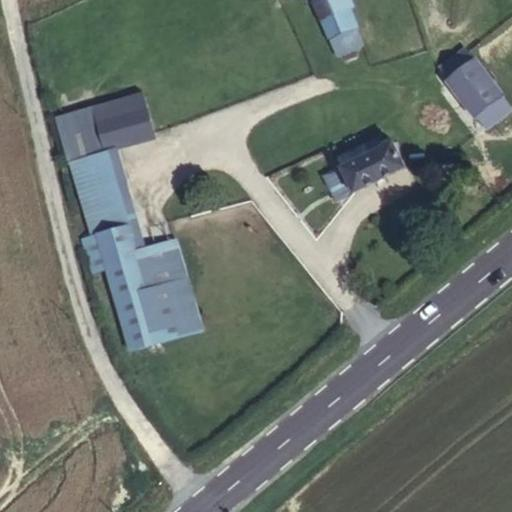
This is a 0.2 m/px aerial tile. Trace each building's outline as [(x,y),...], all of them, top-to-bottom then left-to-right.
[(313,0),(331,39),(357,28),(344,0),(313,0)] [(357,28),(331,39),(337,54),(363,43),(357,28)] [(503,98),(504,97),(476,60),(476,61),(465,47),(440,67),(450,80),(450,81),(477,117),(479,116),(488,128),(511,109),(503,98)] [(96,107),(107,147),(154,133),(143,94),(96,107)] [(59,117),(71,158),(107,147),(96,107),(59,117)] [(407,168),(395,142),(383,148),(378,138),(365,145),(370,154),(342,168),(324,177),(337,203),(355,194),(407,168)] [(370,154),(365,145),(337,158),(342,168),(370,154)] [(71,158),(94,237),(98,236),(106,262),(137,253),(107,147),(71,158)] [(98,236),(94,237),(84,240),(94,273),(108,269),(106,262),(98,236)] [(137,253),(106,262),(108,269),(131,347),(201,327),(176,242),(137,253)]
